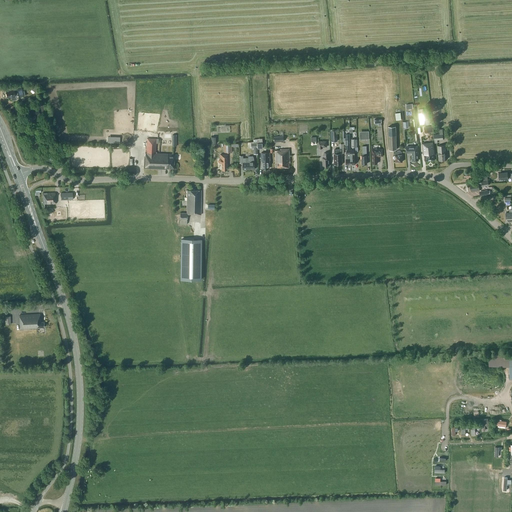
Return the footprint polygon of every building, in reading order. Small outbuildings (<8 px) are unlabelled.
[(21,87),(6,91),(7,97),(11,96),(12,99),(16,98),(15,95),(18,94),(19,96),(23,95),(21,87)] [(42,105),(41,99),(34,101),(35,106),(28,108),(30,117),(42,114),(40,106),(42,105)] [(418,112),(420,124),(429,123),(428,111),(418,112)] [(396,149),(396,136),(395,135),(394,129),(388,129),(388,135),(388,136),(389,149),(396,149)] [(443,139),(443,136),(442,129),(439,129),(440,133),(434,133),(434,142),(437,142),(437,139),(443,139)] [(144,157),(144,168),(167,169),(167,168),(174,168),(175,155),(170,155),(170,154),(157,154),(157,152),(156,152),(156,143),(158,143),(158,139),(147,138),(146,152),(145,152),(145,157),(144,157)] [(432,141),(422,142),(423,154),(425,154),(425,160),(434,159),(434,154),(435,154),(434,141),(433,141),(433,140),(432,141)] [(445,144),(436,145),(437,153),(438,153),(438,160),(446,159),(445,152),(446,152),(445,144)] [(418,159),(418,150),(417,145),(406,146),(406,152),(412,152),(412,160),(414,159),(415,160),(417,160),(417,159),(418,159)] [(341,152),(341,148),(334,148),(334,152),(333,152),(334,156),(335,164),(337,164),(337,163),(342,163),(342,158),(342,153),(342,152),(341,152)] [(382,148),(372,149),(373,163),(377,163),(377,156),(383,155),(382,148)] [(289,162),(289,149),(280,149),(280,150),(275,150),(276,161),(277,161),(277,167),(288,167),(288,163),(289,162)] [(395,161),(402,161),(402,151),(395,151),(395,155),(394,155),(394,159),(395,158),(395,161)] [(261,153),(262,160),(263,169),(269,168),(269,164),(270,164),(270,160),(270,152),(261,152),(261,153)] [(220,157),(219,157),(218,158),(218,159),(217,159),(217,160),(218,160),(218,161),(219,162),(220,162),(220,169),(226,169),(226,158),(227,158),(227,154),(220,154),(220,157)] [(248,158),(243,158),(243,156),(239,156),(240,163),(242,163),(242,169),(248,169),(248,158)] [(511,177),(511,181),(511,180),(511,172),(510,173),(507,173),(507,172),(498,173),(499,181),(508,180),(508,177),(511,177)] [(478,183),(470,184),(471,190),(472,191),(479,190),(479,186),(482,186),(489,185),(488,181),(481,182),(482,182),(478,183)] [(201,190),(186,189),(186,212),(179,212),(179,219),(180,219),(180,224),(186,224),(186,214),(188,214),(188,213),(192,213),(192,214),(201,215),(201,190)] [(55,193),(43,193),(43,203),(48,203),(48,204),(55,204),(55,193)] [(201,280),(201,240),(181,239),(180,279),(201,280)] [(44,322),(41,322),(40,314),(19,315),(20,330),(37,329),(37,327),(44,327),(44,322)] [(490,366),(510,365),(510,377),(511,377),(511,353),(506,353),(506,359),(502,359),(502,362),(500,362),(500,361),(497,361),(497,358),(490,358),(490,366)]
